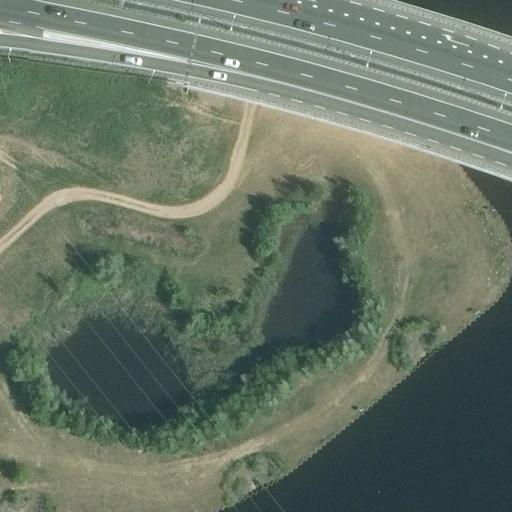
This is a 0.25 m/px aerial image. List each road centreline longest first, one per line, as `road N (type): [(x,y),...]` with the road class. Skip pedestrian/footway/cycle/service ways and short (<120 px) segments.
road 1 (track): [(265,0),(237,163),(211,203),(186,216),(157,216),(73,198),(0,246)]
road 2 (trunk): [(191,45),(511,142)]
road 3 (trunk): [(511,83),(231,0)]
road 4 (trunk): [(0,6),(191,45)]
road 5 (trunk): [(0,42),(122,51),(191,45)]
